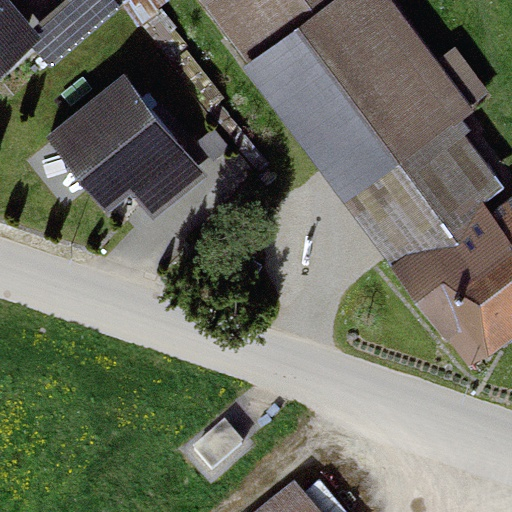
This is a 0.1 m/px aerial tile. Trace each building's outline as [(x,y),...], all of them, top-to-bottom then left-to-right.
[(0,0),(0,52),(27,29),(0,0)] [(347,188),(444,116),(357,0),(258,0),(284,35),(252,59),(347,188)] [(177,140),(125,76),(53,134),(105,198),(177,140)] [(479,195),(399,256),(466,344),(511,309),(511,206),(497,218),(479,195)] [(194,449),(211,470),(241,443),(223,423),(194,449)] [(268,511),(309,511),(293,492),(268,511)]
